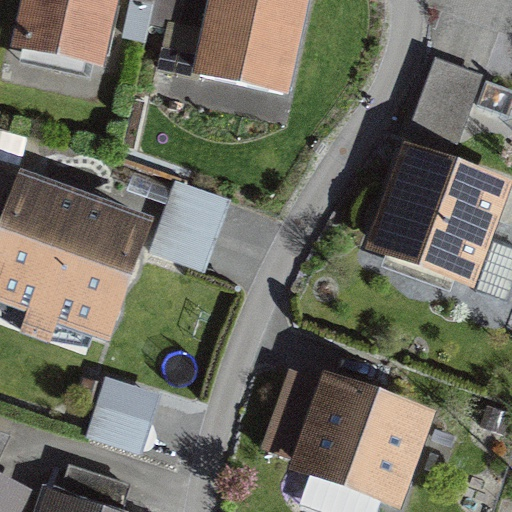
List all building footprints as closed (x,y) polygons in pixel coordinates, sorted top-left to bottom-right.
[(31,0),(22,45),(95,61),(108,0),(31,0)] [(301,0),(215,0),(199,77),(281,94),(301,0)] [(459,146),(481,86),(433,68),(411,129),(459,146)] [(500,189),(409,156),(376,246),(467,279),(500,189)] [(209,263),(230,188),(175,173),(154,248),(209,263)] [(25,189),(0,257),(0,292),(102,330),(138,230),(25,189)] [(109,369),(89,434),(141,450),(161,385),(109,369)] [(299,467),(393,501),(423,418),(329,385),(299,467)] [(0,511),(2,511),(10,497),(0,492),(0,511)]
